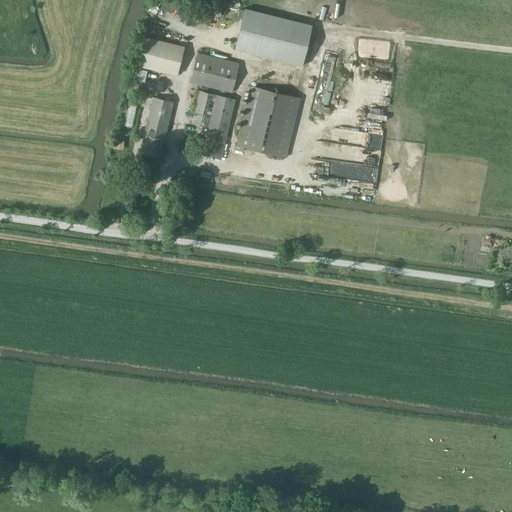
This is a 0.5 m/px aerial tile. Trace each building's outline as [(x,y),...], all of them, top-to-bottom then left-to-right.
[(235,49),(302,66),(313,25),(245,8),(235,49)] [(185,46),(145,36),(138,65),(177,75),(185,46)] [(385,65),(385,64),(384,61),(384,59),(382,56),(380,54),(378,52),(375,50),(372,50),(369,50),(366,50),(364,51),(362,52),(359,54),(357,56),(356,59),(355,62),(355,64),(355,67),(356,69),(357,72),(359,74),(360,75),(363,78),(365,78),(369,79),(372,79),(375,78),(378,77),(380,75),(382,73),(384,70),(384,67),(385,65)] [(239,63),(198,53),(191,82),(232,91),(239,63)] [(301,98),(252,86),(238,144),(286,156),(301,98)] [(236,99),(200,91),(195,111),(212,115),(203,154),(221,158),(236,99)] [(145,135),(147,135),(163,138),(165,139),(174,102),(154,97),(145,135)] [(163,138),(147,135),(143,149),(160,153),(163,138)] [(483,242),(490,243),(491,235),(484,234),(483,242)]
